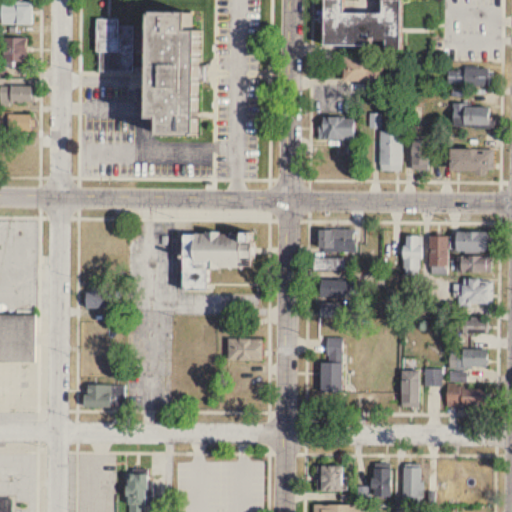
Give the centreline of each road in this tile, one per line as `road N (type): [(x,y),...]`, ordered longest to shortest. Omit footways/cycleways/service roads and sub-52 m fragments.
road 1 (residential): [(291,0),(283,511)]
road 2 (residential): [(511,201),(0,194)]
road 3 (residential): [(61,0),(56,511)]
road 4 (residential): [(511,433),(0,430)]
